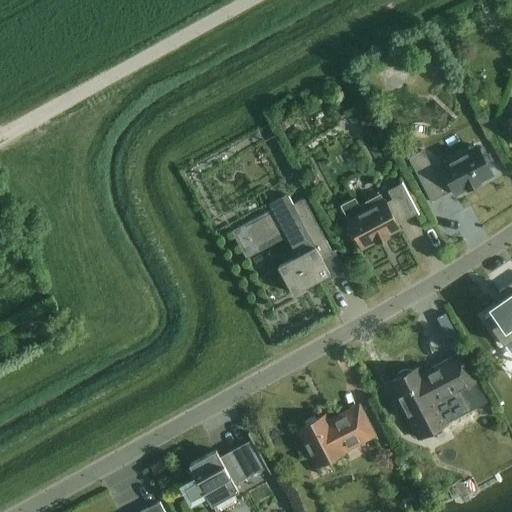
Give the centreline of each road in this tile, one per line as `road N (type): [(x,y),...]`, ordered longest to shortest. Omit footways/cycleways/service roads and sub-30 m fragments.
road 1 (residential): [(24,511),(358,327),(511,220)]
road 2 (residential): [(0,144),(267,0)]
